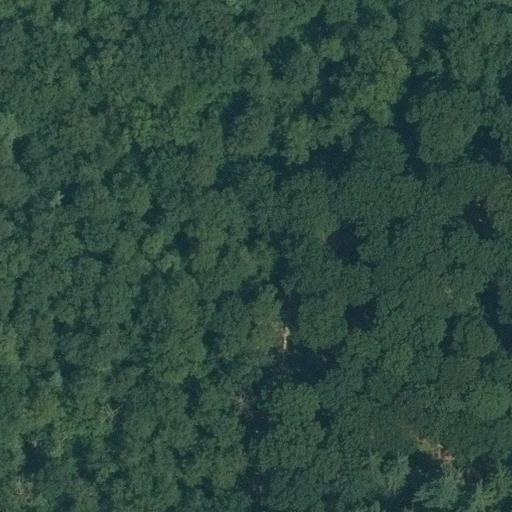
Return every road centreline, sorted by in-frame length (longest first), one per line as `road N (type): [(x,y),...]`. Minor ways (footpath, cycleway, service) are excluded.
road 1 (track): [(321,0),(272,473)]
road 2 (track): [(0,254),(300,165)]
road 3 (track): [(301,160),(511,99)]
